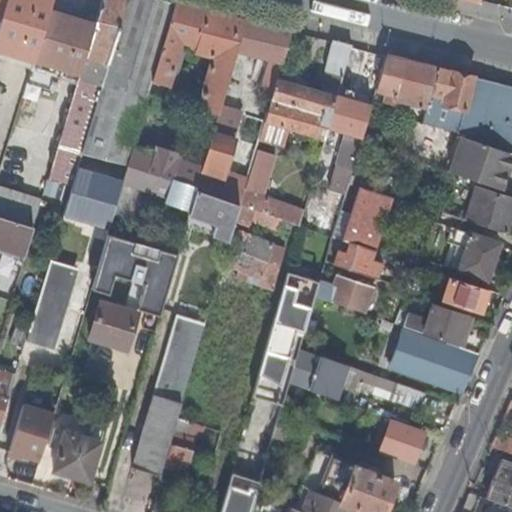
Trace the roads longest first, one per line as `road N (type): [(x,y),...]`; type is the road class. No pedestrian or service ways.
road 1 (secondary): [(511,48),(312,0)]
road 2 (residential): [(439,511),(511,342)]
